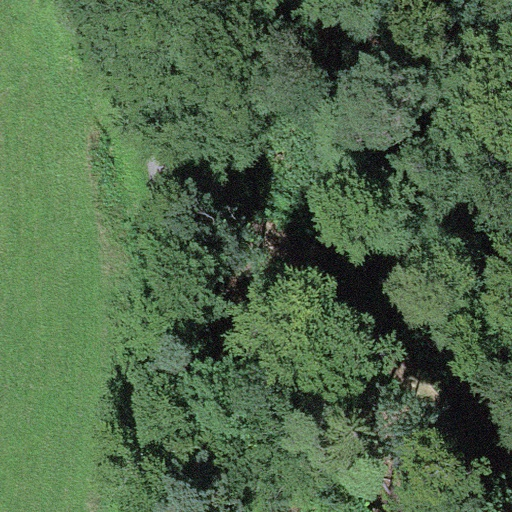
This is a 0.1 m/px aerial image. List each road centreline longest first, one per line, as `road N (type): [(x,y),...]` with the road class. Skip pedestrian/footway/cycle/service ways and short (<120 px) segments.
road 1 (track): [(79,0),(511,465)]
road 2 (unclassified): [(52,0),(108,123),(139,242),(144,315),(127,511)]
